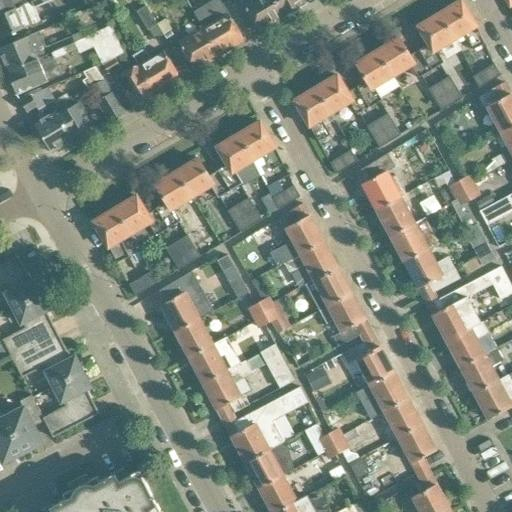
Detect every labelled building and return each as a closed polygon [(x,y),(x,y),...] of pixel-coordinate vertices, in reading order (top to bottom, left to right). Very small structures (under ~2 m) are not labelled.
[(0,0),(0,15),(31,2),(29,0),(0,0)] [(29,0),(31,2),(0,15),(0,38),(39,21),(33,7),(44,2),(43,0),(29,0)] [(220,0),(213,0),(195,11),(204,27),(220,54),(244,39),(220,0)] [(274,0),(246,0),(243,2),(259,30),(283,16),(284,18),(286,17),(274,0)] [(274,0),(286,17),(306,5),(303,0),(274,0)] [(429,44),(421,48),(433,69),(444,62),(436,50),(464,33),(473,49),(485,43),(476,26),(461,0),(418,26),(429,44)] [(136,11),(147,30),(157,24),(146,5),(136,11)] [(84,38),(74,43),(77,48),(79,51),(93,45),(103,65),(115,58),(124,53),(111,25),(84,38)] [(179,42),(184,52),(195,69),(220,54),(204,27),(179,42)] [(39,31),(0,47),(0,52),(8,70),(52,52),(49,46),(46,48),(45,44),(44,45),(39,31)] [(81,33),(61,41),(66,53),(77,48),(74,43),(84,38),(81,33)] [(399,38),(378,50),(393,76),(411,65),(419,77),(430,71),(417,51),(410,55),(399,38)] [(52,52),(8,70),(7,71),(16,94),(61,75),(54,58),(66,53),(61,41),(49,46),(52,52)] [(134,56),(139,63),(156,92),(180,78),(164,51),(150,58),(144,49),(134,56)] [(367,81),(359,86),(371,106),(382,99),(374,87),(393,76),(378,50),(356,63),(367,81)] [(115,58),(103,65),(99,69),(108,85),(118,79),(135,107),(157,94),(156,92),(139,63),(124,72),(115,58)] [(501,74),(495,63),(484,69),(490,80),(501,74)] [(111,122),(125,113),(105,81),(96,64),(83,71),(87,78),(83,80),(87,88),(90,87),(97,100),(111,122)] [(479,86),(490,80),(484,69),(473,75),(479,86)] [(337,75),(317,87),(331,113),(349,102),(357,115),(368,108),(356,88),(348,93),(337,75)] [(439,83),(446,94),(457,87),(450,76),(439,83)] [(495,121),(497,124),(511,116),(511,95),(505,82),(478,96),(483,108),(487,106),(495,121)] [(439,83),(428,90),(435,100),(446,94),(439,83)] [(40,89),(20,101),(27,112),(37,105),(39,109),(38,110),(43,118),(34,124),(51,152),(72,140),(53,106),(57,104),(55,99),(54,100),(46,87),(41,90),(40,89)] [(317,87),(294,100),(310,126),(310,125),(318,141),(330,135),(325,125),(321,119),(331,113),(317,87)] [(446,94),(452,104),(463,97),(457,87),(446,94)] [(452,104),(446,94),(435,100),(441,111),(452,104)] [(67,98),(57,104),(53,106),(72,140),(74,144),(96,131),(78,102),(72,106),(67,98)] [(379,120),(385,131),(396,124),(390,114),(379,120)] [(511,116),(497,124),(511,151),(511,116)] [(368,127),(374,137),(385,131),(379,120),(368,127)] [(260,121),(239,134),(253,160),(261,175),(284,163),(275,147),(275,146),(260,121)] [(385,131),(391,141),(402,135),(396,124),(385,131)] [(380,148),(391,141),(385,131),(374,137),(380,148)] [(228,165),(220,169),(232,189),(243,183),(235,170),(253,160),(239,134),(217,147),(228,165)] [(359,161),(352,149),(341,156),(348,167),(359,161)] [(357,172),(377,210),(400,197),(386,171),(395,166),(388,153),(366,167),(357,172)] [(480,170),(483,176),(506,163),(501,154),(491,159),(493,163),(480,170)] [(330,162),(337,174),(348,167),(341,156),(330,162)] [(198,158),(177,171),(192,197),(210,185),(218,198),(229,192),(216,171),(209,176),(198,158)] [(177,171),(155,184),(166,202),(158,206),(170,227),(181,220),(173,208),(178,205),(192,197),(177,171)] [(470,175),(448,186),(453,197),(465,190),(475,185),(470,175)] [(300,196),(294,185),(283,191),(290,202),(300,196)] [(475,185),(465,190),(470,200),(480,195),(475,185)] [(465,190),(453,197),(455,200),(458,206),(466,202),(470,200),(465,190)] [(283,191),(272,198),(279,209),(290,202),(283,191)] [(495,202),(480,211),(488,225),(511,211),(511,193),(508,195),(495,202)] [(490,194),(475,203),(480,211),(495,202),(490,194)] [(136,195),(115,208),(130,234),(135,243),(148,235),(143,227),(149,223),(156,235),(167,229),(155,209),(147,213),(136,195)] [(245,215),(256,208),(249,197),(238,204),(245,215)] [(400,197),(377,210),(391,236),(414,223),(400,197)] [(293,240),(270,252),(277,266),(284,262),(324,241),(304,203),(294,208),(281,217),(293,240)] [(245,215),(238,204),(228,210),(234,221),(245,215)] [(115,208),(93,221),(109,247),(108,247),(117,262),(128,255),(121,239),(130,234),(115,208)] [(245,215),(252,225),(262,219),(256,208),(245,215)] [(472,214),(461,220),(466,228),(470,226),(477,223),(473,216),(472,214)] [(245,215),(234,221),(241,232),(252,225),(245,215)] [(428,249),(438,243),(424,217),(414,223),(391,236),(405,262),(428,249)] [(466,228),(464,230),(471,244),(484,237),(477,223),(470,226),(466,228)] [(194,246),(188,236),(177,242),(183,253),(194,246)] [(324,241),(284,262),(290,273),(291,273),(306,264),(314,279),(315,280),(338,267),(324,241)] [(166,249),(173,259),(183,253),(177,242),(166,249)] [(200,256),(194,246),(183,253),(190,263),(200,256)] [(428,249),(405,262),(424,298),(460,278),(448,255),(435,262),(428,249)] [(490,249),(479,255),(485,265),(496,259),(490,249)] [(190,263),(183,253),(173,259),(179,269),(190,263)] [(0,289),(5,287),(8,292),(6,293),(14,308),(42,293),(35,279),(34,278),(31,280),(18,255),(0,264),(0,289)] [(228,255),(217,260),(223,271),(233,265),(228,255)] [(479,255),(461,265),(467,275),(485,265),(479,255)] [(233,265),(223,271),(228,279),(238,274),(233,265)] [(446,338),(447,341),(452,338),(481,322),(467,296),(492,283),(500,299),(511,292),(511,286),(501,266),(428,305),(440,329),(437,331),(442,340),(446,338)] [(314,279),(305,284),(319,310),(351,292),(338,267),(315,280),(314,279)] [(146,289),(157,282),(151,271),(140,278),(146,289)] [(165,288),(155,293),(171,323),(176,331),(199,318),(214,310),(193,271),(165,288)] [(140,278),(129,284),(136,295),(146,289),(140,278)] [(351,292),(319,310),(326,324),(335,319),(342,332),(333,336),(339,346),(371,329),(351,292)] [(14,308),(21,323),(23,322),(25,328),(3,339),(5,343),(11,355),(13,358),(59,334),(46,310),(50,308),(42,293),(14,308)] [(272,303),(269,297),(258,302),(263,311),(273,306),(271,303),(272,303)] [(290,326),(284,316),(290,313),(282,297),(276,300),(272,303),(271,303),(273,306),(263,311),(270,323),(271,322),(277,333),(290,326)] [(263,311),(258,302),(250,307),(247,309),(258,329),(266,325),(270,323),(263,311)] [(199,318),(176,331),(187,353),(190,358),(213,345),(211,340),(199,318)] [(452,338),(447,341),(461,367),(496,348),(488,332),(487,333),(481,322),(452,338)] [(75,357),(71,358),(59,334),(13,358),(22,377),(45,365),(48,371),(46,371),(54,386),(82,371),(75,357)] [(342,354),(348,364),(357,359),(370,385),(394,372),(375,336),(342,354)] [(213,345),(190,358),(203,383),(227,370),(241,363),(228,338),(213,345)] [(0,361),(11,355),(5,343),(0,345),(0,361)] [(496,348),(461,367),(475,393),(498,380),(491,366),(502,360),(496,348)] [(227,370),(203,383),(222,419),(250,404),(244,394),(241,396),(233,383),(252,373),(251,371),(266,363),(261,352),(227,370)] [(305,375),(313,392),(331,383),(323,366),(305,375)] [(62,401),(63,400),(66,406),(43,417),(45,421),(53,437),(99,413),(87,388),(90,387),(87,380),(82,371),(54,386),(62,401)] [(370,385),(357,392),(371,418),(384,411),(408,398),(394,372),(370,385)] [(498,380),(475,393),(489,419),(511,406),(511,381),(508,375),(498,380)] [(236,421),(226,426),(246,462),(269,450),(282,443),(283,442),(272,421),(308,402),(300,387),(236,421)] [(2,410),(1,410),(21,449),(30,445),(32,448),(42,443),(34,426),(45,421),(43,417),(32,395),(20,401),(23,407),(5,417),(2,410)] [(408,398),(384,411),(392,425),(398,437),(422,424),(408,398)] [(323,415),(328,426),(344,419),(338,408),(323,415)] [(1,410),(0,411),(0,456),(3,463),(14,457),(12,454),(21,449),(1,410)] [(333,444),(339,452),(349,446),(347,442),(359,436),(362,430),(377,421),(375,417),(343,435),(339,427),(328,432),(334,443),(333,444)] [(422,424),(398,437),(418,473),(427,468),(422,458),(436,450),(422,424)] [(326,451),(324,449),(333,444),(334,443),(328,432),(317,439),(324,452),(326,451)] [(269,450),(246,462),(259,488),(283,475),(282,474),(294,468),(288,445),(283,446),(282,443),(269,450)] [(326,451),(324,452),(328,459),(339,452),(333,444),(324,449),(326,451)] [(349,464),(355,475),(367,469),(361,458),(349,464)] [(341,465),(330,471),(335,480),(346,474),(341,465)] [(57,511),(56,511),(161,511),(140,469),(115,482),(111,474),(100,480),(97,475),(89,480),(63,493),(65,498),(54,504),(57,511)] [(283,475),(259,488),(272,511),(276,511),(297,501),(283,475)] [(418,494),(413,497),(421,511),(436,511),(448,506),(431,475),(421,480),(413,484),(418,494)] [(356,511),(353,504),(338,511),(316,511),(308,495),(297,501),(276,511),(356,511)]
